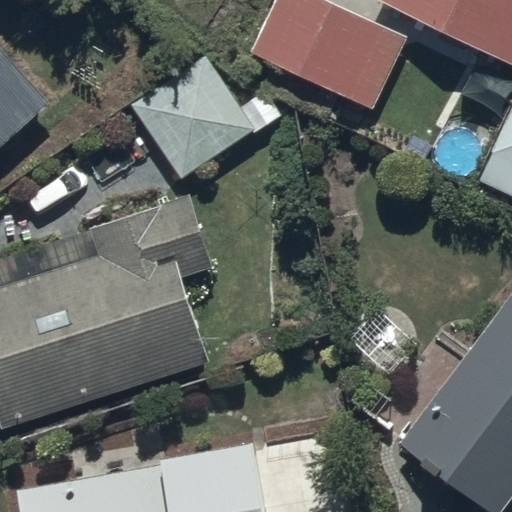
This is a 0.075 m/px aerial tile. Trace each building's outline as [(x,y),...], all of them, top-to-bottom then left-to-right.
[(409,50),(372,32),(305,0),(286,0),(255,66),(374,123),(409,50)] [(511,0),(386,0),(372,32),(409,50),(415,38),(511,84),(511,0)] [(0,161),(50,114),(0,60),(0,161)] [(134,108),(183,187),(282,124),(267,100),(242,115),(209,61),(134,108)] [(511,123),(483,188),(511,200),(511,123)] [(0,264),(0,424),(5,442),(213,378),(187,292),(216,283),(192,206),(0,264)] [(511,298),(409,442),(506,511),(508,511),(511,507),(511,298)] [(264,511),(254,454),(157,471),(154,452),(99,462),(102,481),(23,495),(26,511),(264,511)]
